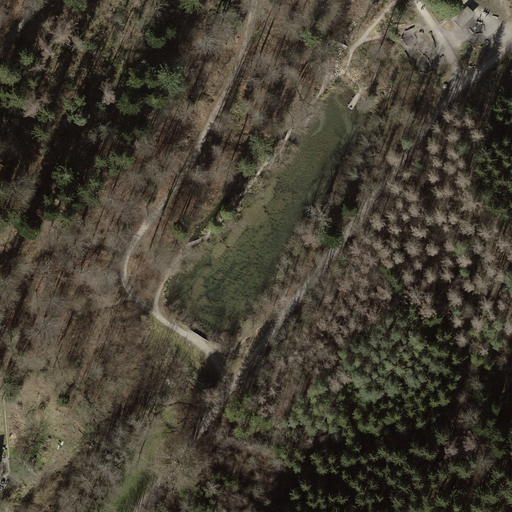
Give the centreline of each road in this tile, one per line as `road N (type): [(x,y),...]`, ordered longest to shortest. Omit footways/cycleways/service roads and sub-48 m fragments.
road 1 (track): [(469,83),(423,130),(138,511)]
road 2 (track): [(147,311),(129,296),(124,269),(211,127),(242,60),(254,0)]
